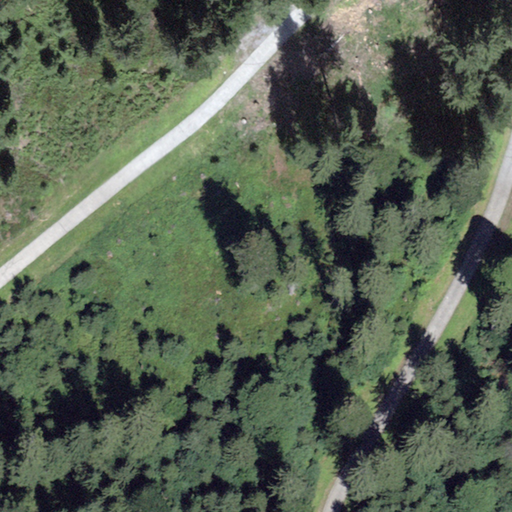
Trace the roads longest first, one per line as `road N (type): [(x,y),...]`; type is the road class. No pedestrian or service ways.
road 1 (track): [(0,279),(160,150),(322,0)]
road 2 (track): [(511,161),(458,288),(331,511)]
